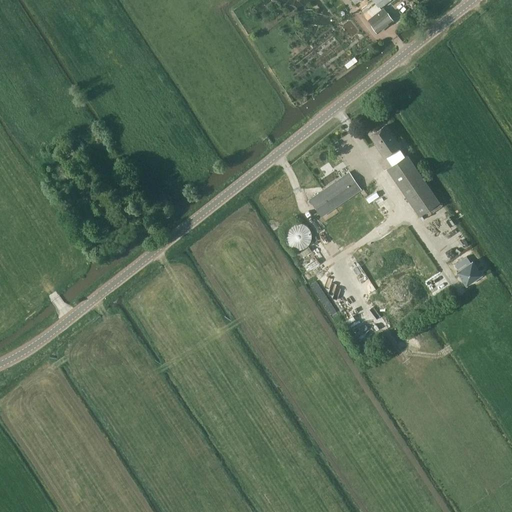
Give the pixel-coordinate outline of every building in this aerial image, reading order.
[(352,0),(354,3),(355,4),(360,0),(371,0),(375,4),(376,3),(380,8),(390,0),(352,0)] [(368,10),(362,14),(367,20),(377,33),(393,20),(383,7),(381,9),(380,8),(376,3),(375,4),(368,10)] [(342,65),(339,62),(349,53),(344,48),(324,65),(332,74),(342,65)] [(371,135),(370,136),(378,148),(384,157),(399,147),(384,125),(377,130),(376,130),(372,133),(371,135)] [(419,215),(439,201),(407,155),(387,169),(419,215)] [(349,172),(309,200),(321,216),(361,189),(349,172)] [(313,237),(313,233),(312,231),(310,228),(308,225),(306,224),(303,222),(300,221),(297,221),(294,222),(291,223),(289,224),(286,226),(285,228),(283,231),(283,234),(282,237),(283,240),(284,243),(285,246),(287,248),(291,251),(295,252),(298,252),(300,252),(304,251),(308,248),(310,246),(312,243),(313,240),(313,237)] [(469,254),(454,264),(467,284),(482,274),(469,254)]
